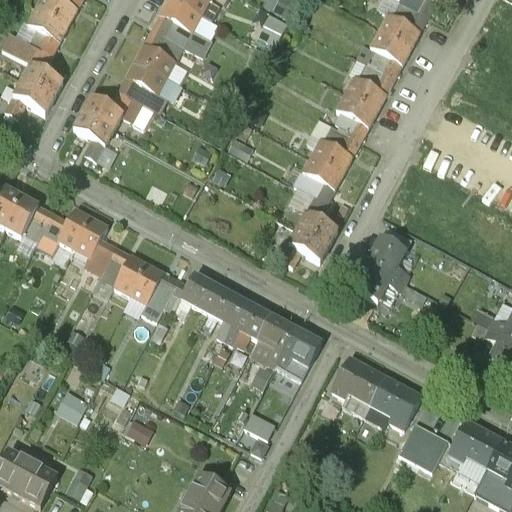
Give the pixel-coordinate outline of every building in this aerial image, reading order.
[(64,8),(48,0),(43,0),(36,14),(67,31),(76,15),(64,8)] [(84,0),(68,0),(64,8),(76,15),(84,0)] [(198,0),(170,0),(168,5),(200,22),(209,5),(198,0)] [(439,0),(419,0),(422,1),(435,8),(439,0)] [(422,1),(414,16),(427,23),(435,8),(422,1)] [(200,22),(168,5),(159,22),(172,28),(164,43),(183,53),(200,22)] [(67,31),(36,14),(27,31),(45,42),(46,42),(59,48),(67,31)] [(414,16),(406,31),(419,38),(427,23),(414,16)] [(406,31),(387,21),(378,37),(410,54),(419,38),(406,31)] [(159,22),(151,36),(164,43),(172,28),(159,22)] [(151,36),(143,51),(156,58),(164,43),(151,36)] [(410,54),(378,37),(369,54),(389,64),(401,71),(410,54)] [(59,48),(46,42),(45,42),(38,56),(51,63),(59,48)] [(156,58),(143,51),(134,68),(166,85),(175,68),(156,58)] [(51,63),(38,56),(30,71),(43,78),(51,63)] [(401,71),(389,64),(381,79),(393,86),(401,71)] [(166,85),(134,68),(125,84),(138,91),(157,101),(166,85)] [(43,78),(30,71),(21,87),(53,105),(62,88),(43,78)] [(381,79),(373,94),(385,100),(393,86),(381,79)] [(125,84),(117,99),(130,106),(138,91),(125,84)] [(373,94),(353,84),(344,100),(376,117),(385,100),(373,94)] [(53,105),(21,87),(12,104),(25,111),(44,121),(53,105)] [(117,99),(110,114),(122,120),(130,106),(117,99)] [(376,117),(344,100),(335,117),(355,127),(367,134),(376,117)] [(110,114),(90,103),(81,120),(113,137),(122,120),(110,114)] [(25,111),(12,104),(4,119),(17,125),(25,111)] [(113,137),(81,120),(72,137),(92,147),(104,154),(113,137)] [(367,134),(355,127),(347,142),(359,148),(367,134)] [(359,148),(347,142),(339,157),(351,163),(359,148)] [(339,157),(319,146),(311,163),(342,180),(351,163),(339,157)] [(92,147),(84,162),(96,169),(104,154),(92,147)] [(342,180),(311,163),(302,179),(321,190),(333,196),(342,180)] [(333,196),(321,190),(313,205),(325,211),(333,196)] [(0,202),(0,234),(4,236),(21,204),(4,195),(0,202)] [(21,204),(4,236),(20,245),(31,227),(38,213),(21,204)] [(325,211),(313,205),(305,219),(317,226),(325,211)] [(53,221),(38,213),(31,227),(45,235),(53,221)] [(60,242),(57,248),(74,257),(90,226),(74,217),(60,242)] [(317,226),(305,219),(296,236),(328,253),(337,236),(317,226)] [(67,229),(53,221),(45,235),(60,242),(67,229)] [(90,226),(74,257),(89,266),(85,272),(102,281),(109,269),(94,261),(101,247),(107,235),(90,226)] [(397,233),(392,231),(389,237),(394,240),(397,233)] [(328,253),(296,236),(287,253),(299,259),(319,269),(328,253)] [(409,282),(395,274),(404,256),(381,243),(367,270),(405,290),(409,282)] [(116,255),(101,247),(94,261),(109,269),(116,255)] [(287,253),(279,268),(291,274),(299,259),(287,253)] [(130,263),(116,255),(109,269),(123,276),(130,263)] [(123,276),(113,295),(129,304),(146,272),(130,263),(123,276)] [(405,290),(367,270),(353,295),(376,308),(386,290),(400,298),(405,290)] [(146,272),(129,304),(145,312),(140,321),(156,329),(163,316),(164,317),(164,315),(172,302),(171,301),(178,289),(146,272)] [(187,293),(178,289),(171,301),(172,302),(164,315),(183,326),(191,312),(206,320),(219,296),(193,282),(187,293)] [(453,299),(441,292),(434,306),(446,312),(453,299)] [(418,299),(410,294),(407,300),(415,305),(418,299)] [(244,310),(219,296),(206,320),(223,329),(216,343),(224,347),(244,310)] [(244,310),(224,347),(232,352),(239,338),(256,347),(269,323),(244,310)] [(269,323),(256,347),(259,348),(251,362),(266,370),(273,374),(274,374),(294,337),(269,323)] [(491,326),(485,323),(481,331),(487,334),(491,326)] [(511,323),(506,334),(492,327),(488,335),(511,347),(511,323)] [(158,329),(150,345),(157,349),(166,333),(158,329)] [(477,330),(471,340),(482,346),(484,343),(487,335),(477,330)] [(511,379),(511,347),(488,335),(487,335),(484,343),(497,350),(488,368),(511,381),(511,379)] [(320,351),(294,337),(274,374),(282,379),(290,365),(308,374),(320,351)] [(224,347),(216,343),(210,353),(218,357),(220,355),(224,347)] [(232,352),(224,347),(220,355),(228,359),(232,352)] [(384,385),(348,366),(331,398),(345,405),(341,412),(342,412),(364,423),(384,385)] [(263,376),(259,374),(252,388),(263,394),(273,374),(266,370),(263,376)] [(420,404),(384,385),(364,423),(363,424),(386,436),(390,429),(403,436),(420,404)] [(65,394),(53,415),(76,428),(88,407),(65,394)] [(247,418),(241,433),(266,442),(271,427),(247,418)] [(145,448),(153,433),(131,420),(122,435),(145,448)] [(501,448),(465,429),(448,460),(462,468),(465,464),(486,475),(501,448)] [(255,441),(244,435),(239,444),(250,450),(255,441)] [(266,452),(256,446),(250,457),(261,463),(266,452)] [(511,453),(501,448),(486,475),(508,487),(505,491),(511,494),(511,453)] [(41,511),(57,484),(8,457),(0,471),(0,494),(33,511),(41,511)] [(220,460),(212,475),(222,480),(230,466),(220,460)] [(65,498),(80,504),(91,478),(76,472),(65,498)] [(298,479),(292,475),(289,480),(296,484),(298,479)] [(115,478),(116,497),(137,496),(136,477),(115,478)] [(313,486),(305,481),(301,488),(309,493),(313,486)] [(221,511),(229,498),(199,482),(182,511),(221,511)]
